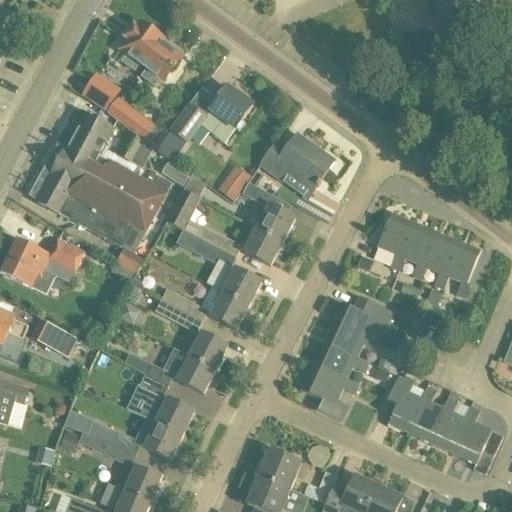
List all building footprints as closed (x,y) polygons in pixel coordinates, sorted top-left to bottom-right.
[(509,5),(506,0),(431,0),(433,3),(432,4),(439,21),(440,21),(446,37),(448,36),(453,48),(471,40),(466,28),(482,22),(481,21),(496,14),(495,11),(509,5)] [(143,70),(164,42),(141,25),(137,30),(134,28),(125,40),(128,43),(120,52),(126,57),(121,65),(135,75),(140,67),(143,70)] [(171,50),(163,44),(164,43),(164,42),(143,70),(146,72),(140,79),(154,90),(160,82),(164,85),(184,59),(181,57),(183,54),(173,47),(171,50)] [(93,85),(84,99),(107,114),(117,101),(93,85)] [(254,109),(228,89),(210,113),(211,114),(207,120),(201,128),(225,147),(254,109)] [(129,113),(131,110),(118,101),(107,116),(128,132),(137,119),(129,113)] [(201,128),(207,120),(188,106),(169,133),(170,134),(156,153),(172,165),(187,145),(188,146),(201,128)] [(99,161),(114,132),(86,116),(66,152),(52,178),(53,178),(38,205),(124,252),(117,265),(137,277),(145,263),(134,257),(172,188),(154,178),(149,187),(109,166),(99,161)] [(142,171),(153,152),(142,146),(144,143),(130,135),(118,158),(142,171)] [(334,165),(297,138),(287,152),(277,144),(260,167),(285,185),(286,183),(305,197),(303,199),(308,202),(334,165)] [(183,190),(190,178),(169,164),(161,176),(183,190)] [(199,201),(206,188),(192,178),(183,193),(199,201)] [(234,205),(244,189),(227,178),(217,193),(234,205)] [(264,208),(270,197),(248,186),(243,197),(264,208)] [(183,234),(200,202),(182,193),(165,224),(183,234)] [(256,231),(283,245),(296,221),(269,207),(256,231)] [(400,260),(413,227),(391,218),(377,250),(395,258),(390,270),(400,274),(405,262),(400,260)] [(422,269),(436,236),(413,227),(400,260),(405,262),(417,267),(412,279),(422,283),(427,271),(422,269)] [(236,261),(242,249),(202,229),(196,240),(236,261)] [(270,269),(283,245),(256,231),(244,255),(270,269)] [(444,278),(458,246),(436,236),(422,269),(427,271),(439,276),(434,288),(444,292),(449,280),(444,278)] [(229,274),(236,261),(196,240),(190,254),(229,274)] [(75,277),(86,255),(57,241),(50,257),(18,242),(1,277),(31,292),(32,291),(47,299),(54,283),(53,279),(43,274),(48,264),(75,277)] [(444,278),(449,280),(461,285),(456,298),(466,302),(471,289),(467,286),(480,255),(458,246),(444,278)] [(373,277),(378,265),(360,258),(355,270),(373,277)] [(223,295),(249,309),(262,285),(235,271),(223,295)] [(414,300),(417,291),(404,286),(400,295),(414,300)] [(210,319),(236,333),(249,309),(223,295),(212,290),(201,310),(208,313),(206,317),(210,319)] [(206,317),(208,313),(201,310),(167,292),(161,303),(202,325),(206,317)] [(441,296),(432,292),(427,305),(436,309),(441,296)] [(365,344),(367,339),(373,327),(385,333),(393,315),(360,300),(354,312),(343,306),(333,329),(365,344)] [(196,336),(202,325),(161,303),(155,315),(196,336)] [(134,329),(141,313),(123,304),(116,319),(134,329)] [(466,322),(471,309),(463,306),(458,319),(466,322)] [(0,317),(0,347),(3,349),(8,337),(23,343),(28,329),(14,323),(15,320),(2,314),(0,317)] [(69,360),(78,342),(40,322),(30,341),(40,347),(37,353),(54,360),(56,355),(69,360)] [(379,345),(367,339),(365,344),(333,329),(322,350),(355,365),(357,360),(363,348),(375,354),(379,345)] [(189,360),(216,373),(228,349),(202,336),(189,360)] [(511,344),(503,366),(511,369),(511,344)] [(369,366),(357,360),(355,365),(322,350),(312,372),(345,387),(347,382),(353,370),(364,376),(369,366)] [(203,397),(216,373),(189,360),(174,352),(163,372),(174,378),(179,380),(177,384),(203,397)] [(392,363),(382,358),(378,365),(389,370),(392,363)] [(163,372),(150,366),(145,378),(169,390),(174,378),(163,372)] [(379,371),(374,381),(385,386),(390,376),(379,371)] [(359,387),(347,382),(345,387),(312,372),(302,394),(320,402),(315,413),(341,425),(348,410),(336,404),(342,391),(354,397),(359,387)] [(163,401),(169,390),(145,378),(139,390),(163,401)] [(405,380),(404,382),(399,379),(387,405),(396,410),(389,426),(411,436),(426,404),(421,402),(409,397),(415,385),(405,380)] [(0,425),(9,428),(15,405),(24,408),(29,390),(8,385),(9,383),(0,380),(0,425)] [(448,414),(443,412),(431,407),(436,395),(426,390),(421,402),(426,404),(411,436),(433,447),(448,414)] [(470,424),(464,422),(453,417),(461,398),(451,393),(443,412),(448,414),(433,447),(455,457),(470,424)] [(156,426),(183,439),(195,414),(168,402),(156,426)] [(470,424),(455,457),(477,467),(481,458),(492,463),(503,440),(492,435),(475,427),(480,415),(470,410),(464,422),(470,424)] [(171,463),(183,439),(156,426),(146,421),(135,444),(141,447),(140,449),(171,463)] [(140,449),(141,447),(135,444),(103,429),(97,441),(136,458),(140,449)] [(67,433),(59,450),(74,456),(81,439),(67,433)] [(92,453),(131,470),(136,458),(97,441),(92,453)] [(324,444),(308,448),(312,465),(329,461),(324,444)] [(55,454),(39,450),(36,466),(51,469),(55,454)] [(258,480),(290,493),(296,478),(304,481),(309,469),(269,453),(258,480)] [(125,495),(153,507),(163,482),(135,470),(125,494),(125,495)] [(326,508),(335,487),(338,481),(326,475),(314,502),(326,508)] [(349,493),(335,487),(326,508),(324,511),(340,511),(342,510),(345,511),(369,511),(379,490),(355,479),(349,493)] [(283,511),(290,493),(258,480),(247,507),(258,511),(283,511)] [(125,495),(125,494),(108,487),(100,507),(111,511),(150,511),(153,507),(125,495)] [(379,490),(369,511),(398,511),(403,501),(379,490)] [(98,511),(71,502),(67,511),(98,511)]
